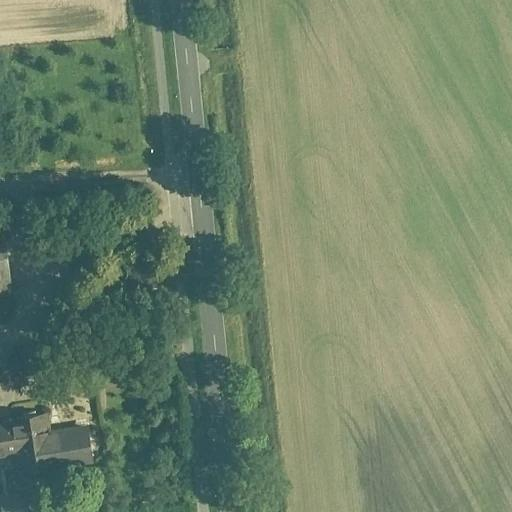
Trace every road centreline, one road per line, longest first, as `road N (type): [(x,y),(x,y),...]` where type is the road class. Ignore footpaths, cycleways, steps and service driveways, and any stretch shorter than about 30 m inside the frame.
road 1 (tertiary): [(181,0),(234,511)]
road 2 (track): [(198,165),(0,185)]
